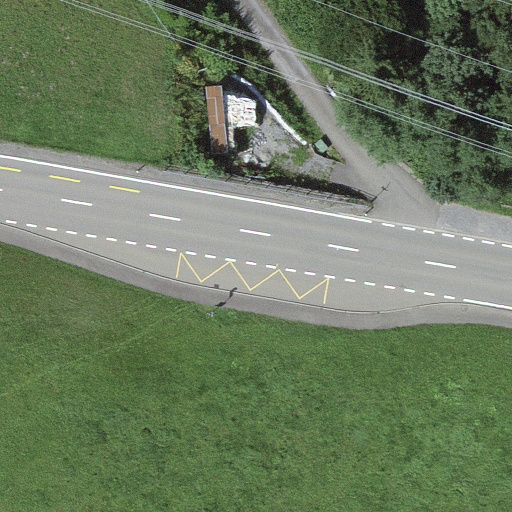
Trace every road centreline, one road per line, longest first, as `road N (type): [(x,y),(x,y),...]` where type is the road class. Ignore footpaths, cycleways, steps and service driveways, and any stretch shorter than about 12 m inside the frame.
road 1 (secondary): [(428,264),(0,191)]
road 2 (unclassified): [(428,264),(409,217),(240,0)]
